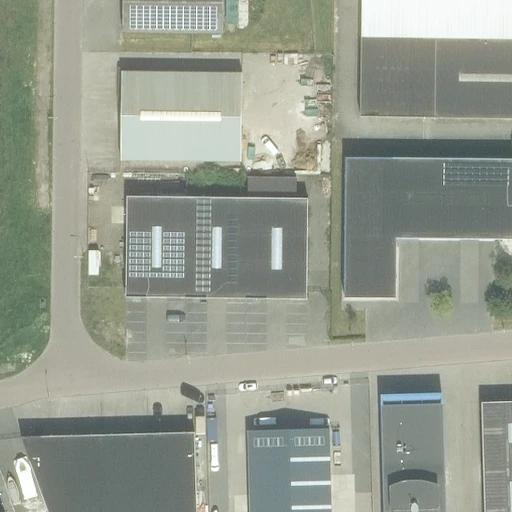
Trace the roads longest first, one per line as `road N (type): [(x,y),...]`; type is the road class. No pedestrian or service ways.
road 1 (unclassified): [(511,344),(62,384)]
road 2 (unclassified): [(69,0),(62,384)]
